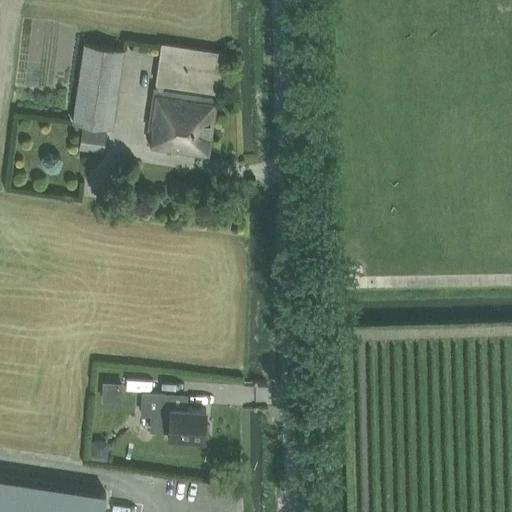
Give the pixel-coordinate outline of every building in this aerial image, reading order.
[(73,122),(112,128),(124,48),(85,42),(73,122)] [(156,80),(158,80),(157,87),(155,87),(149,127),(152,127),(150,145),(207,153),(216,95),(162,87),(163,81),(216,89),(222,52),(161,43),(156,80)] [(80,147),(103,151),(106,132),(83,129),(80,147)] [(143,390),(141,412),(151,413),(150,428),(170,430),(170,435),(204,438),(205,433),(207,433),(207,424),(205,424),(207,408),(172,405),(171,413),(164,413),(166,392),(143,390)] [(0,476),(0,511),(102,511),(106,493),(0,476)]
